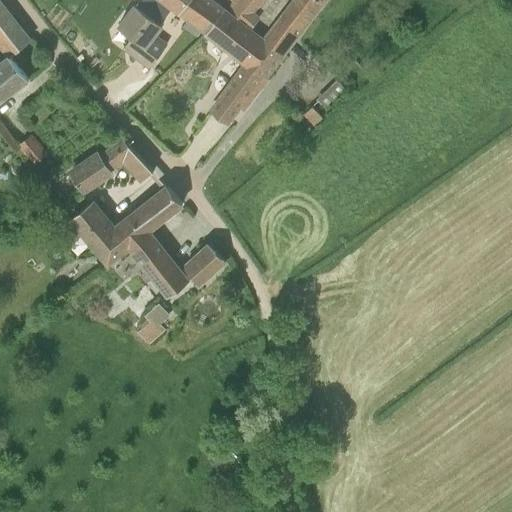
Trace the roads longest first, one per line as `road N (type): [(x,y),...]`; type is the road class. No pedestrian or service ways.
road 1 (residential): [(265,313),(236,250),(180,177),(16,0)]
road 2 (track): [(289,511),(265,313)]
